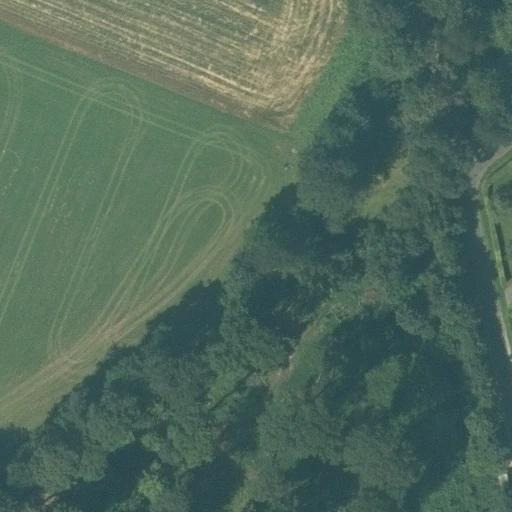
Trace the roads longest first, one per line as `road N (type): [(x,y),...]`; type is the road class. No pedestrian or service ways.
road 1 (unclassified): [(511,410),(463,168)]
road 2 (unclassified): [(463,168),(413,0)]
